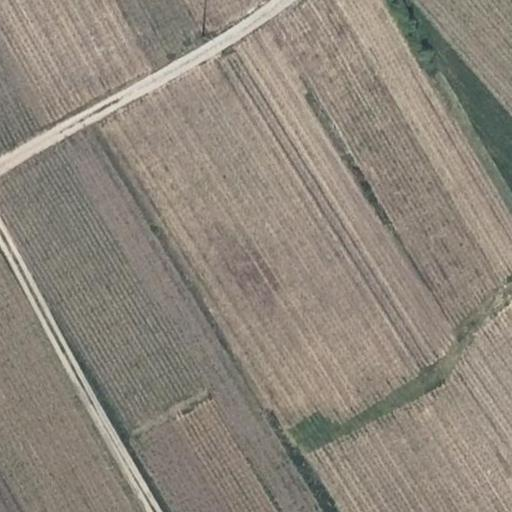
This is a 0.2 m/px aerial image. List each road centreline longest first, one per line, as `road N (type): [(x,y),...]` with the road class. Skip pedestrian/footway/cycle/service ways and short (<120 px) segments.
road 1 (track): [(278,0),(0,177)]
road 2 (track): [(0,232),(161,511)]
